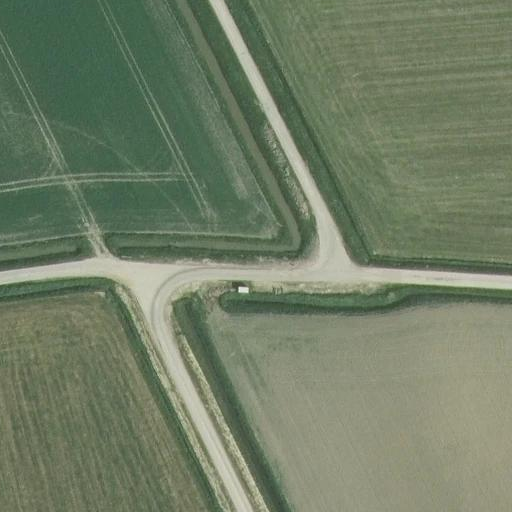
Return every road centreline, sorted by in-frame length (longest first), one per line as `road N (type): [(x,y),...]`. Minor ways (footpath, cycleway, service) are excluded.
road 1 (unclassified): [(214,0),(319,212),(331,274)]
road 2 (unclassified): [(245,511),(153,319),(151,271)]
road 3 (unclassified): [(331,274),(511,283)]
road 4 (unclassified): [(151,271),(331,274)]
road 5 (unclassified): [(151,271),(110,267),(0,279)]
